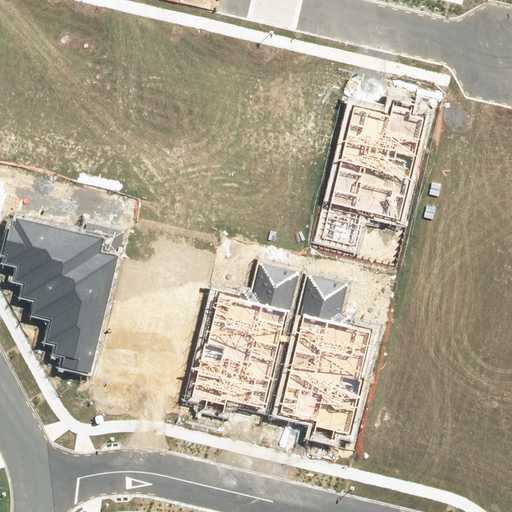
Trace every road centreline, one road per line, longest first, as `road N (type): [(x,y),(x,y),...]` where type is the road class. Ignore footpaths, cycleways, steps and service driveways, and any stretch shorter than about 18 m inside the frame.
road 1 (residential): [(32,481),(134,471),(311,511)]
road 2 (residential): [(276,0),(446,41)]
